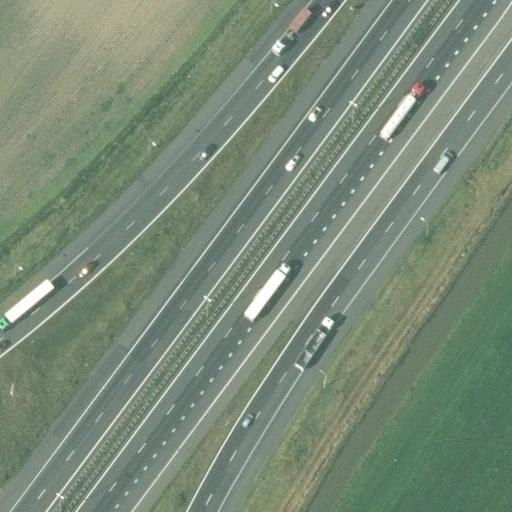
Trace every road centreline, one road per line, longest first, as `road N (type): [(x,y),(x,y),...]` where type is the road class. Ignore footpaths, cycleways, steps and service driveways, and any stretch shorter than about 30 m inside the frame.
road 1 (motorway): [(92,511),(475,0)]
road 2 (motorway): [(410,0),(27,511)]
road 3 (motorway): [(203,511),(345,283),(511,60)]
road 4 (motorway): [(329,0),(115,245),(0,342)]
